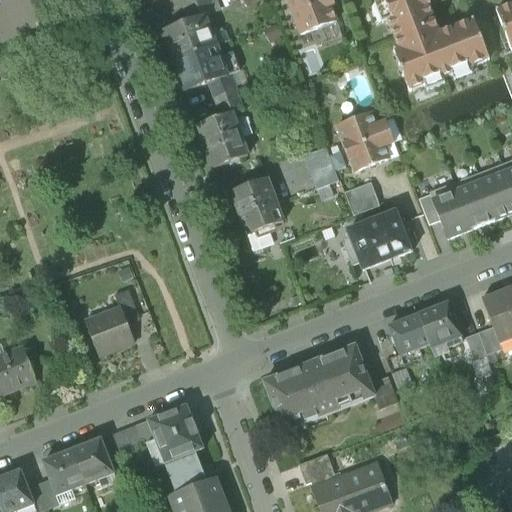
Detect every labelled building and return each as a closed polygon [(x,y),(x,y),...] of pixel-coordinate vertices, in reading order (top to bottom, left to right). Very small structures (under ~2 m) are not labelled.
[(0,11),(0,41),(2,46),(43,31),(42,29),(64,21),(56,0),(0,0),(4,10),(0,11)] [(180,0),(184,9),(208,0),(180,0)] [(214,16),(208,0),(184,9),(190,24),(205,19),(205,20),(214,16)] [(260,0),(240,0),(248,10),(260,0)] [(286,0),(301,38),(318,32),(337,24),(331,8),(335,7),(332,0),(286,0)] [(394,53),(410,94),(425,88),(426,88),(425,84),(440,78),(442,82),(443,81),(452,77),(454,77),(452,73),(467,67),(469,71),(470,71),(490,63),(474,22),(440,35),(429,8),(431,8),(427,0),(378,0),(380,4),(381,6),(385,4),(391,21),(387,22),(388,23),(399,51),(394,53)] [(381,6),(380,4),(375,6),(382,25),(388,23),(387,22),(391,21),(385,4),(381,6)] [(511,7),(496,13),(511,54),(511,7)] [(174,65),(216,49),(211,37),(205,20),(205,19),(190,24),(163,34),(174,65)] [(343,39),(337,24),(318,32),(324,47),(343,39)] [(282,38),(276,27),(264,34),(270,45),(282,38)] [(223,33),(211,37),(216,49),(230,44),(227,35),(223,33)] [(220,60),(216,49),(174,65),(186,96),(211,86),(227,80),(226,79),(220,60)] [(233,55),(220,60),(226,79),(231,77),(240,74),(233,55)] [(454,77),(452,77),(454,83),(472,76),(470,71),(469,71),(467,67),(452,73),(454,77)] [(244,73),(240,74),(231,77),(237,93),(250,88),(244,73)] [(211,86),(216,101),(237,93),(231,77),(226,79),(227,80),(211,86)] [(426,88),(425,88),(427,93),(445,86),(443,81),(442,82),(440,78),(425,84),(426,88)] [(244,112),(237,93),(216,101),(223,119),(233,115),(234,116),(244,112)] [(205,143),(215,171),(250,158),(234,116),(233,115),(223,119),(199,128),(200,130),(199,131),(204,144),(205,143)] [(351,163),(355,175),(390,162),(385,150),(394,147),(386,124),(376,127),(372,116),(337,129),(344,146),(343,147),(349,164),(351,163)] [(304,158),(317,192),(339,184),(327,151),(304,158)] [(511,194),(511,164),(502,168),(511,194)] [(496,224),(511,217),(511,194),(502,168),(478,178),(496,224)] [(472,233),(496,224),(478,178),(454,187),(472,233)] [(231,195),(247,239),(268,231),(284,225),(268,181),(231,195)] [(345,196),(354,219),(380,209),(372,186),(345,196)] [(448,242),(472,233),(454,187),(430,196),(430,198),(433,204),(441,224),(448,242)] [(419,202),(429,228),(441,224),(433,204),(430,198),(419,202)] [(362,264),(364,270),(400,256),(400,258),(411,253),(408,246),(406,246),(397,223),(387,227),(385,221),(350,235),(352,241),(344,244),(353,267),(362,264)] [(274,245),(268,231),(247,239),(253,253),(274,245)] [(123,313),(127,324),(140,319),(130,293),(115,299),(120,313),(123,313)] [(500,347),(511,342),(511,314),(504,294),(482,302),(493,331),(500,347)] [(448,307),(419,318),(430,348),(429,349),(431,352),(445,346),(447,351),(463,345),(455,323),(451,313),(448,307)] [(455,311),(451,313),(455,323),(459,321),(455,311)] [(86,326),(99,360),(135,346),(127,324),(123,313),(120,313),(86,326)] [(400,360),(429,349),(430,348),(419,318),(389,330),(391,337),(386,339),(391,350),(396,348),(400,360)] [(493,331),(478,337),(487,360),(502,354),(500,347),(493,331)] [(475,364),(487,360),(478,337),(466,342),(475,364)] [(265,385),(284,434),(374,399),(375,399),(370,387),(355,349),(265,385)] [(0,397),(1,397),(36,384),(24,351),(0,360),(0,397)] [(374,399),(379,412),(398,405),(388,380),(370,387),(375,399),(374,399)] [(148,424),(156,445),(165,468),(196,456),(205,452),(199,438),(200,438),(194,423),(193,423),(187,409),(148,424)] [(148,424),(136,429),(144,450),(148,448),(156,445),(148,424)] [(134,454),(144,450),(136,429),(126,433),(134,454)] [(120,459),(134,454),(126,433),(112,438),(120,459)] [(120,461),(120,459),(112,438),(101,442),(110,465),(120,461)] [(101,442),(72,454),(86,488),(100,483),(114,477),(115,477),(110,465),(101,442)] [(157,471),(165,468),(156,445),(148,448),(157,471)] [(71,494),(86,488),(72,454),(43,465),(50,483),(57,500),(71,494)] [(165,468),(177,498),(173,499),(173,500),(208,486),(196,456),(165,468)] [(299,468),(306,488),(312,486),(331,479),(335,477),(328,457),(299,468)] [(378,466),(332,483),(313,490),(311,490),(319,511),(373,511),(376,511),(377,511),(372,496),(387,491),(378,466)] [(21,474),(0,482),(0,507),(1,511),(24,511),(35,508),(28,492),(21,474)] [(118,485),(114,477),(100,483),(104,491),(118,485)] [(312,486),(313,490),(332,483),(331,479),(312,486)] [(50,483),(39,488),(49,511),(60,508),(57,500),(50,483)] [(215,483),(208,486),(173,500),(178,511),(226,511),(223,502),(216,484),(215,483)] [(36,511),(48,511),(49,511),(39,488),(28,492),(35,508),(36,511)] [(372,496),(377,511),(380,511),(393,507),(387,491),(372,496)] [(74,502),(71,494),(57,500),(60,508),(74,502)]
